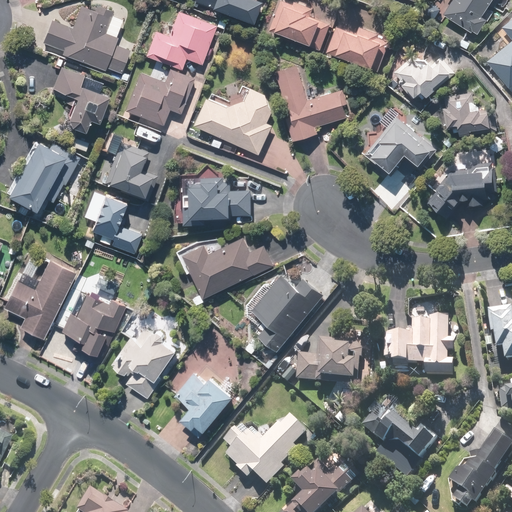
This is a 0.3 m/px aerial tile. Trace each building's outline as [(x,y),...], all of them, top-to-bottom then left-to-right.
[(197,0),(218,8),(219,6),(258,21),(266,0),(197,0)] [(297,0),(297,3),(288,0),(283,0),(272,29),(289,35),(290,32),(317,43),(326,19),(313,14),(316,6),(301,0),(297,0)] [(445,0),(442,5),(451,11),(449,14),(476,31),(478,29),(482,32),(490,18),(494,21),(500,11),(493,7),(497,0),(445,0)] [(75,27),(55,19),(45,44),(108,69),(109,66),(124,72),(133,49),(119,44),(122,37),(119,35),(126,18),(113,13),(115,9),(96,1),(94,8),(84,4),(75,27)] [(204,64),(220,23),(181,8),(171,34),(158,29),(148,55),(184,69),(189,58),(204,64)] [(511,18),(504,25),(511,34),(511,40),(489,58),(511,88),(511,87),(511,18)] [(340,24),(339,26),(330,51),(349,58),(350,55),(377,65),(387,41),(377,37),(379,32),(363,26),(361,31),(340,24)] [(440,84),(456,70),(449,61),(445,56),(437,62),(434,59),(428,64),(421,56),(402,72),(407,78),(401,83),(416,99),(429,88),(434,94),(443,86),(440,84)] [(301,62),(280,68),(293,110),(288,111),(296,139),(322,131),(320,125),(351,116),(344,90),(312,99),(301,62)] [(88,75),(62,65),(55,86),(72,92),(69,100),(79,104),(73,122),(93,129),(97,117),(105,120),(115,93),(85,83),(88,75)] [(151,76),(142,72),(128,108),(167,123),(173,108),(183,112),(197,77),(173,67),(171,72),(156,65),(151,76)] [(235,104),(213,92),(198,123),(262,153),(275,125),(271,122),(276,112),(271,96),(254,88),(248,101),(235,104)] [(458,94),(448,94),(449,106),(444,107),(445,123),(450,122),(450,133),(477,131),(477,128),(497,127),(497,110),(490,110),(477,97),(477,92),(457,91),(458,94)] [(438,147),(401,114),(369,152),(395,174),(410,158),(421,167),(438,147)] [(41,135),(39,137),(10,191),(42,208),(48,197),(55,201),(67,181),(69,183),(83,158),(41,135)] [(126,150),(120,147),(108,181),(122,186),(123,183),(151,194),(159,173),(145,168),(150,152),(128,144),(126,150)] [(497,167),(455,168),(427,199),(447,217),(462,201),(468,200),(469,205),(482,205),(482,198),(492,197),(492,190),(498,189),(497,167)] [(190,174),(188,221),(210,221),(210,218),(235,219),(236,212),(255,213),(256,190),(234,189),(234,180),(227,180),(227,175),(190,174)] [(111,192),(111,193),(95,230),(104,233),(101,239),(112,244),(112,242),(137,253),(145,234),(123,224),(133,201),(111,192)] [(208,242),(187,251),(207,295),(278,264),(269,243),(255,249),(249,235),(213,251),(208,242)] [(48,337),(78,273),(79,271),(51,258),(41,279),(24,271),(7,306),(28,316),(23,325),(48,337)] [(280,348),(326,293),(327,292),(306,275),(299,284),(285,272),(254,308),(266,317),(262,322),(268,327),(263,333),(280,348)] [(84,285),(84,286),(66,329),(81,335),(76,348),(101,359),(112,333),(114,334),(128,303),(84,285)] [(511,307),(491,310),(493,330),(499,330),(501,348),(510,347),(511,358),(511,307)] [(387,331),(387,332),(386,356),(397,357),(397,364),(408,365),(408,362),(428,363),(428,373),(456,375),(457,358),(451,358),(451,350),(457,350),(458,337),(452,337),(453,316),(433,315),(433,320),(414,319),(413,332),(387,331)] [(174,340),(176,338),(158,325),(155,329),(145,322),(136,335),(134,334),(116,360),(134,373),(129,380),(151,396),(184,348),(185,347),(174,340)] [(324,354),(302,352),(300,379),(331,381),(331,376),(361,378),(362,358),(355,357),(356,343),(325,341),(324,354)] [(202,436),(239,392),(214,371),(209,377),(199,369),(179,393),(194,406),(183,420),(202,436)] [(511,387),(503,388),(503,390),(504,408),(511,412),(511,387)] [(340,390),(332,398),(343,407),(350,399),(340,390)] [(383,418),(378,413),(366,424),(385,445),(379,450),(406,479),(443,444),(423,423),(418,428),(396,405),(383,418)] [(311,431),(294,412),(292,409),(263,435),(250,421),(228,440),(236,449),(230,454),(250,477),(257,470),(270,484),(288,468),(284,463),(302,448),(298,443),(311,431)] [(511,453),(511,437),(498,428),(472,468),(466,464),(456,480),(465,486),(458,498),(473,507),(477,500),(483,504),(504,472),(501,470),(511,453)] [(0,463),(13,437),(0,430),(0,463)] [(323,511),(361,472),(348,459),(335,472),(319,456),(293,483),(298,488),(278,508),(278,511),(323,511)] [(127,511),(129,510),(91,488),(79,508),(85,511),(127,511)] [(381,511),(370,500),(356,511),(381,511)]
